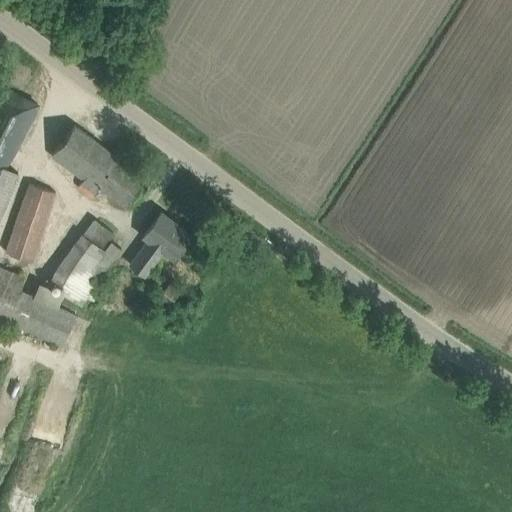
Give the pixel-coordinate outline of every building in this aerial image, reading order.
[(0,213),(19,172),(8,167),(37,105),(0,87),(0,213)] [(146,178),(74,125),(52,155),(84,179),(77,188),(91,199),(100,187),(125,206),(146,178)] [(31,182),(6,251),(32,260),(57,191),(31,182)] [(190,234),(160,212),(143,236),(148,240),(130,264),(145,276),(164,250),(173,257),(190,234)] [(63,284),(60,288),(82,304),(99,275),(120,246),(110,239),(114,233),(94,218),(51,275),(63,284)] [(0,265),(0,317),(61,345),(75,313),(20,289),(26,277),(0,265)] [(169,306),(181,291),(169,282),(158,297),(169,306)]
